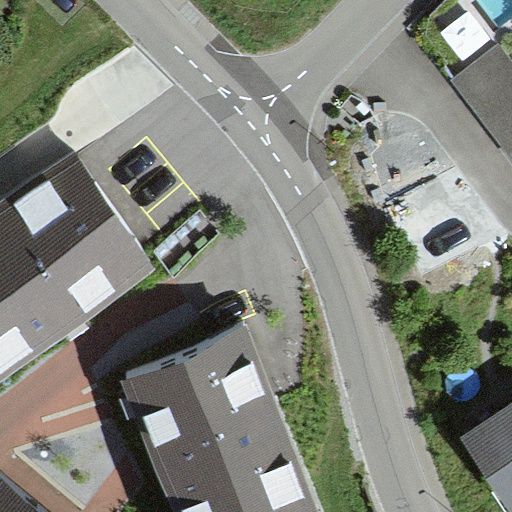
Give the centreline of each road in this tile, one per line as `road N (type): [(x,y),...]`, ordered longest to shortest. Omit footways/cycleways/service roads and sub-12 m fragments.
road 1 (residential): [(247,114),(326,224),(415,511)]
road 2 (residential): [(374,0),(247,114)]
road 3 (residential): [(133,0),(247,114)]
